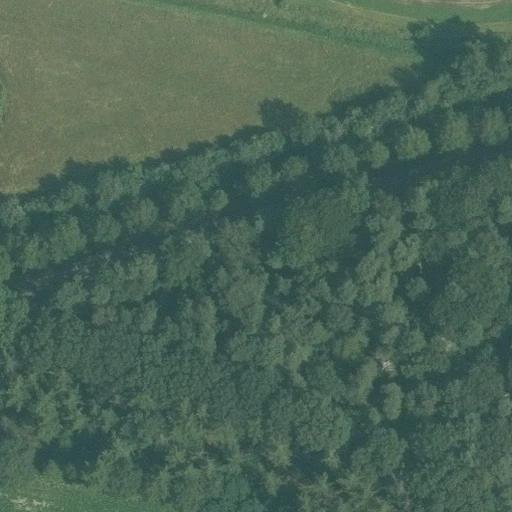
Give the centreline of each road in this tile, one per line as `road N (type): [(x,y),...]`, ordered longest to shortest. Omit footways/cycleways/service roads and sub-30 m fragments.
road 1 (tertiary): [(0,288),(511,151)]
road 2 (track): [(0,328),(343,453),(449,511)]
